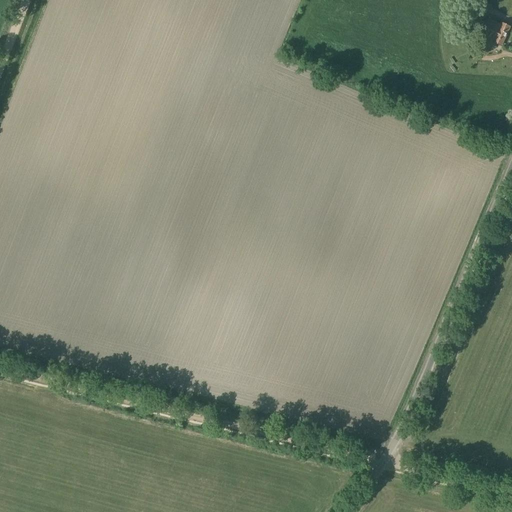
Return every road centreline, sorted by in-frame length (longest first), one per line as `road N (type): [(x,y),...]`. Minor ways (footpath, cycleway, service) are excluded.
road 1 (track): [(511,494),(0,368)]
road 2 (unclassified): [(345,511),(391,449),(511,169)]
